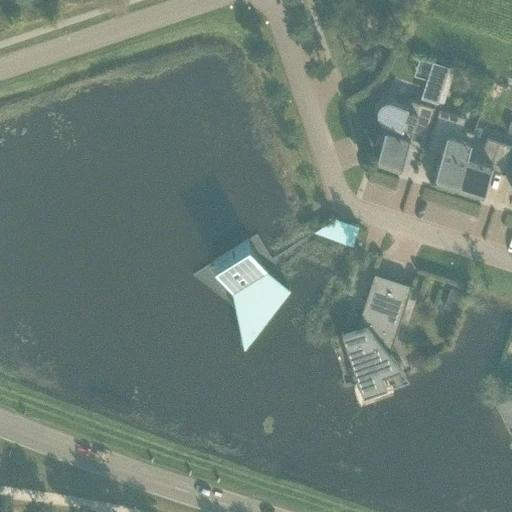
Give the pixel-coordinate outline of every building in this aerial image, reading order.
[(434,61),(423,93),(439,98),(450,66),(434,61)] [(386,123),(385,127),(384,126),(376,151),(380,153),(379,155),(396,161),(397,158),(401,160),(409,136),(421,139),(420,145),(421,146),(434,106),(408,98),(406,104),(392,99),(387,99),(383,100),(379,103),(377,107),(376,112),(378,117),(381,120),(385,123),(386,123)] [(474,132),(470,131),(461,128),(465,116),(439,108),(426,147),(427,148),(429,142),(441,146),(433,170),(437,171),(437,174),(454,180),(455,177),(458,178),(471,140),(472,140),(474,132)] [(471,140),(458,178),(462,179),(461,182),(479,188),(480,185),(484,186),(491,162),(504,166),(502,172),(503,173),(511,145),(511,144),(486,136),(484,144),(472,140),(471,140)] [(343,240),(350,222),(332,216),(314,227),(314,228),(315,230),(322,233),(343,240)] [(350,222),(343,240),(351,243),(357,225),(351,223),(350,222)] [(264,265),(248,240),(213,261),(231,290),(243,347),(289,287),(266,269),(264,265)] [(374,272),(370,284),(355,327),(341,332),(362,393),(386,385),(382,372),(400,366),(389,352),(411,284),(374,272)]
